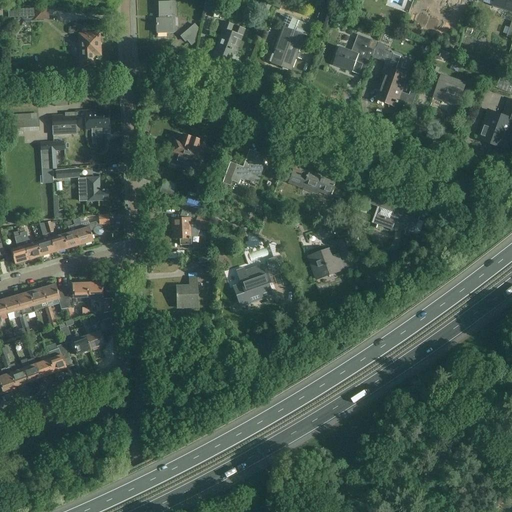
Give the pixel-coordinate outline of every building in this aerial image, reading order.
[(214,15),(216,2),(215,0),(206,0),(204,13),(214,15)] [(511,0),(488,0),(494,2),(493,5),(511,11),(511,22),(507,37),(511,38),(511,0)] [(157,33),(172,33),(175,33),(175,15),(176,15),(175,2),(158,3),(159,20),(156,20),(157,33)] [(7,10),(7,18),(34,17),(34,20),(46,19),(46,9),(7,10)] [(236,52),(236,50),(244,29),(221,21),(218,29),(222,30),(212,56),(230,62),(234,51),(236,52)] [(299,21),(295,29),(307,35),(311,27),(299,21)] [(185,43),(187,40),(191,45),(196,41),(194,39),(202,33),(194,24),(180,37),(185,43)] [(271,63),(291,70),(303,34),(283,27),(274,55),(271,54),(269,62),(271,63)] [(358,34),(355,41),(352,51),(339,46),(333,64),(353,71),(357,61),(364,63),(359,75),(365,77),(373,57),(376,47),(378,42),(358,34)] [(98,35),(79,36),(80,68),(93,67),(93,57),(99,56),(98,35)] [(401,56),(394,53),(376,47),(373,57),(386,63),(381,74),(386,75),(376,99),(395,106),(408,75),(395,70),(401,56)] [(467,83),(442,74),(434,97),(459,106),(467,83)] [(511,90),(501,86),(498,93),(511,100),(511,99),(511,90)] [(511,100),(508,99),(502,116),(488,111),(478,138),(499,146),(505,130),(510,132),(511,127),(511,100)] [(81,119),(85,118),(85,132),(91,131),(92,145),(96,144),(96,150),(104,149),(104,140),(102,140),(101,131),(108,131),(107,111),(80,112),(81,119)] [(16,133),(39,131),(38,119),(33,119),(33,114),(5,116),(6,134),(16,133)] [(74,116),(51,117),(52,129),(75,128),(74,116)] [(199,141),(183,135),(180,142),(174,140),(169,157),(198,166),(203,149),(197,147),(199,141)] [(43,170),(56,170),(55,152),(64,151),(63,142),(40,143),(40,152),(38,152),(39,160),(42,160),(43,170)] [(221,146),(214,145),(210,159),(217,161),(221,146)] [(243,168),(236,165),(230,163),(222,183),(230,186),(232,180),(237,183),(239,179),(256,185),(266,157),(249,150),(243,168)] [(289,183),(296,186),(304,189),(304,186),(330,195),(335,181),(302,169),(303,165),(297,163),(289,183)] [(56,171),(56,172),(56,180),(79,178),(78,169),(56,171)] [(98,179),(86,179),(87,202),(108,201),(107,191),(99,191),(98,179)] [(160,189),(158,196),(171,200),(174,193),(160,189)] [(405,206),(374,195),(371,203),(394,211),(391,219),(378,214),(375,222),(413,237),(419,221),(402,215),(405,206)] [(72,220),(79,246),(93,242),(90,232),(93,231),(93,232),(95,234),(96,235),(98,235),(100,236),(102,236),(103,235),(104,233),(104,231),(102,229),(100,228),(100,225),(109,225),(109,215),(98,216),(98,221),(81,226),(79,218),(72,220)] [(194,224),(208,229),(211,220),(197,215),(194,224)] [(191,238),(188,238),(188,230),(190,230),(189,218),(171,219),(171,228),(174,228),(174,238),(179,238),(180,246),(191,245),(191,238)] [(67,250),(79,246),(72,220),(66,222),(69,234),(63,236),(67,250)] [(50,240),(48,234),(45,223),(39,224),(44,241),(36,244),(40,257),(54,253),(50,240)] [(40,257),(36,244),(34,244),(28,239),(26,232),(25,232),(23,228),(18,230),(20,236),(28,261),(40,257)] [(337,242),(344,262),(356,257),(349,237),(346,238),(345,235),(338,238),(339,241),(337,242)] [(28,261),(20,236),(14,238),(17,249),(10,251),(14,265),(28,261)] [(67,250),(63,236),(50,240),(54,253),(67,250)] [(329,249),(309,257),(318,279),(344,270),(339,254),(332,257),(329,249)] [(271,284),(269,278),(286,272),(280,255),(266,260),(270,273),(240,284),(238,278),(237,277),(231,279),(231,281),(241,309),(272,298),(268,285),(271,284)] [(199,279),(213,278),(213,269),(199,270),(199,279)] [(177,308),(188,308),(197,307),(196,277),(189,277),(189,286),(176,287),(177,308)] [(87,284),(87,299),(96,298),(96,301),(103,301),(102,283),(95,283),(95,282),(89,282),(89,284),(87,284)] [(87,299),(87,284),(85,284),(85,283),(78,283),(78,284),(72,285),(72,292),(64,293),(67,309),(73,308),(73,303),(88,303),(87,299)] [(42,289),(47,303),(58,300),(61,310),(67,309),(64,293),(64,290),(58,292),(56,285),(42,289)] [(47,303),(42,289),(29,293),(33,307),(35,311),(48,307),(47,303)] [(33,307),(29,293),(16,297),(22,317),(25,316),(28,315),(26,309),(33,307)] [(22,317),(16,297),(3,301),(7,315),(14,313),(16,319),(19,318),(21,323),(27,322),(25,316),(22,317)] [(105,307),(103,307),(103,314),(107,313),(111,313),(110,300),(104,301),(105,307)] [(91,325),(105,320),(109,319),(107,313),(103,314),(88,317),(91,325)] [(52,321),(54,327),(57,326),(55,319),(54,319),(53,314),(47,316),(49,321),(49,322),(52,321)] [(77,338),(72,340),(67,327),(73,325),(72,320),(58,325),(65,344),(64,344),(69,358),(70,358),(65,345),(71,343),(76,356),(82,354),(83,356),(89,353),(88,352),(90,351),(85,338),(78,341),(77,338)] [(11,329),(5,331),(8,341),(14,339),(11,329)] [(93,335),(85,338),(90,351),(92,350),(93,352),(99,350),(99,348),(105,346),(99,330),(92,332),(93,335)] [(46,353),(49,361),(53,374),(66,370),(63,360),(69,358),(64,344),(56,347),(57,349),(46,353)] [(27,348),(29,355),(35,353),(32,346),(27,348)] [(3,364),(9,362),(7,358),(6,355),(1,357),(3,364)] [(23,370),(28,383),(41,379),(36,365),(34,360),(31,361),(31,359),(27,361),(29,368),(23,370)] [(36,365),(41,379),(53,374),(49,361),(36,365)] [(8,369),(10,375),(15,388),(28,383),(23,370),(17,372),(14,364),(10,366),(9,362),(3,364),(5,369),(5,370),(8,369)] [(15,388),(10,375),(8,369),(5,370),(5,369),(1,370),(3,377),(0,378),(0,387),(2,393),(15,388)]
